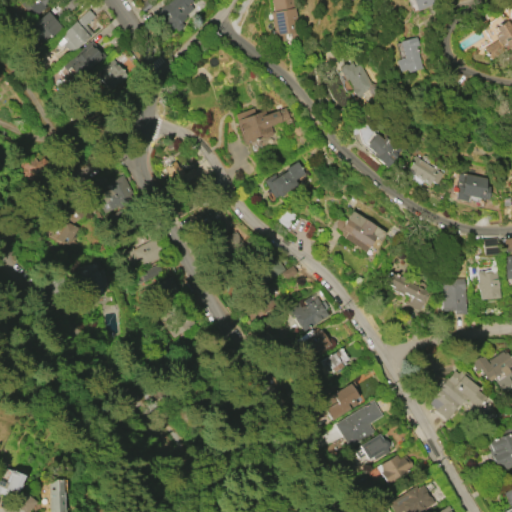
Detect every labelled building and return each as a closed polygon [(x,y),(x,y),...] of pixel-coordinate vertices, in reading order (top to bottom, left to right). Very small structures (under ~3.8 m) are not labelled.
[(43,7),(35,14),(23,0),(48,0),(42,5),(43,7)] [(60,0),(76,0),(79,3),(68,13),(58,2),(60,0)] [(136,6),(142,0),(157,0),(143,14),(136,6)] [(154,11),(165,0),(191,0),(192,1),(188,5),(192,9),(185,16),(186,17),(180,23),(182,26),(176,32),(173,28),(170,31),(159,19),(160,17),(154,11)] [(269,0),(292,0),(301,38),(274,44),(267,12),(271,11),(269,0)] [(411,0),(447,0),(433,6),(432,4),(416,11),(411,0)] [(511,51),(489,64),(480,47),(489,43),(481,27),(489,23),(488,22),(503,14),(506,19),(509,17),(509,9),(511,7),(511,51)] [(55,38),(87,9),(93,17),(84,25),(91,33),(69,54),(55,38)] [(46,11),(60,27),(41,44),(27,28),(46,11)] [(415,47),(421,68),(406,72),(405,70),(398,72),(395,60),(402,58),(398,41),(411,38),(411,36),(414,35),(417,47),(415,47)] [(102,55),(73,80),(61,66),(91,41),(102,55)] [(353,97),(346,85),(347,84),(340,71),(338,72),(335,67),(337,63),(341,61),(344,62),(355,55),(373,89),(368,92),(370,95),(362,100),(359,94),(353,97)] [(127,79),(108,94),(94,75),(113,60),(127,79)] [(454,87),(459,73),(447,68),(441,82),(454,87)] [(243,144),(233,115),(262,105),(265,114),(284,108),(288,120),(269,126),(272,134),(271,134),(271,136),(264,139),(263,137),(243,144)] [(362,143),(371,132),(375,135),(376,133),(383,139),(385,137),(387,139),(390,136),(400,145),(394,151),(398,154),(388,165),(387,164),(384,168),(371,157),(373,154),(364,147),(365,145),(362,143)] [(427,185),(405,171),(415,156),(421,160),(424,154),(432,159),(429,163),(435,167),(432,172),(434,173),(436,171),(441,174),(434,184),(430,181),(427,185)] [(193,168),(201,181),(176,197),(167,183),(169,182),(165,176),(167,175),(163,168),(174,161),(178,168),(179,168),(183,174),(193,168)] [(272,197),(262,180),(277,172),(279,175),(285,172),(284,169),(296,162),(303,174),(293,180),(296,184),(281,193),(282,194),(278,196),(275,196),(272,197)] [(485,200),(465,196),(464,201),(453,199),(455,190),(457,191),(457,186),(454,186),(457,173),(489,180),(485,200)] [(104,184),(121,174),(135,199),(117,209),(116,207),(105,213),(96,196),(107,190),(104,184)] [(214,204),(225,226),(212,233),(209,228),(196,234),(188,218),(214,204)] [(279,205),(295,215),(286,230),(270,220),(279,205)] [(350,211),(383,233),(378,241),(374,238),(364,252),(342,237),(344,233),(338,229),(350,211)] [(63,224),(76,230),(68,247),(45,237),(52,222),(58,225),(58,224),(62,226),(63,224)] [(247,245),(233,230),(217,246),(231,261),(247,245)] [(511,251),(503,252),(502,239),(511,237),(511,251)] [(131,249),(153,238),(163,255),(145,265),(144,262),(140,264),(139,263),(136,264),(133,259),(126,263),(120,253),(130,247),(131,249)] [(283,269),(254,289),(241,271),(257,260),(258,262),(272,252),(283,269)] [(511,279),(511,280),(511,278),(504,278),(502,256),(511,255),(511,279)] [(102,270),(106,287),(84,292),(82,282),(79,283),(78,277),(81,277),(78,266),(95,262),(96,271),(102,270)] [(131,277),(158,263),(162,271),(135,285),(131,277)] [(295,273),(291,266),(279,273),(284,280),(295,273)] [(499,298),(479,300),(478,290),(477,290),(477,289),(476,289),(475,283),(477,283),(477,282),(476,271),(496,270),(499,298)] [(399,276),(407,280),(407,282),(415,286),(418,281),(430,288),(417,311),(402,303),(404,300),(408,303),(411,297),(402,292),(400,295),(390,289),(391,287),(381,281),(387,271),(398,277),(399,276)] [(50,281),(55,293),(69,288),(64,276),(50,281)] [(146,289),(169,276),(176,289),(153,302),(146,289)] [(463,278),(465,314),(453,315),(453,310),(441,311),(439,280),(463,278)] [(327,315),(302,331),(292,316),(290,317),(285,310),(298,302),(301,306),(315,297),(318,303),(321,301),(325,307),(322,308),(327,315)] [(160,327),(184,310),(193,322),(173,338),(169,333),(166,335),(160,327)] [(319,330),(330,345),(320,351),(319,349),(305,358),(296,345),(319,330)] [(318,361),(340,348),(347,359),(342,362),(343,364),(331,371),(326,364),(322,366),(318,361)] [(511,384),(500,391),(492,378),(486,382),(478,369),(475,371),(470,364),(472,363),(471,361),(478,356),(479,357),(482,355),(488,364),(489,364),(487,361),(503,351),(511,363),(511,365),(506,369),(511,376),(507,378),(511,384)] [(461,369),(474,380),(472,383),(477,388),(476,390),(485,398),(477,408),(464,398),(456,407),(455,406),(444,419),(431,409),(432,408),(427,404),(438,390),(437,389),(446,377),(447,378),(453,370),(457,373),(461,369)] [(309,426),(300,413),(322,399),(323,399),(350,381),(360,395),(354,399),(357,404),(331,421),(326,415),(309,426)] [(334,424),(371,400),(381,415),(367,424),(372,432),(348,447),(334,424)] [(509,428),(511,434),(511,461),(511,462),(511,464),(502,470),(499,464),(494,466),(489,456),(495,453),(494,451),(491,452),(486,442),(495,437),(494,436),(509,428)] [(353,450),(358,447),(358,446),(377,434),(381,440),(384,440),(386,441),(387,443),(388,445),(387,447),(386,449),(388,452),(373,461),(371,458),(367,461),(364,456),(359,460),(353,450)] [(404,455),(412,468),(405,472),(406,474),(387,486),(375,467),(395,455),(398,459),(404,455)] [(20,484),(15,495),(8,492),(6,498),(0,495),(0,481),(5,484),(8,476),(6,475),(9,469),(22,476),(18,483),(20,484)] [(61,479),(61,511),(46,511),(46,480),(61,479)] [(415,485),(417,488),(422,485),(433,503),(418,511),(403,511),(404,510),(403,509),(398,511),(393,511),(389,505),(391,504),(390,501),(415,485)] [(511,511),(510,511),(500,493),(511,486),(511,511)] [(14,505),(23,511),(27,511),(35,502),(23,493),(14,505)]
